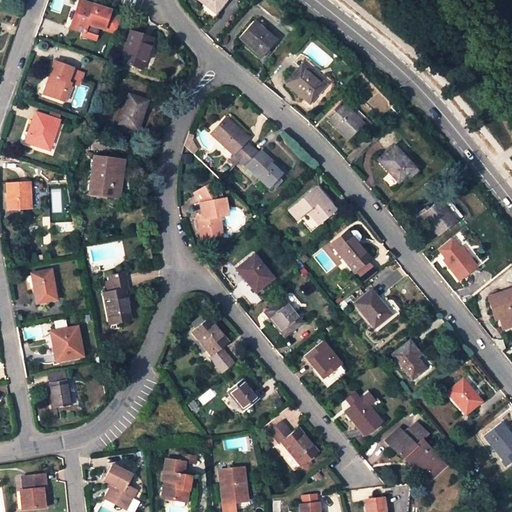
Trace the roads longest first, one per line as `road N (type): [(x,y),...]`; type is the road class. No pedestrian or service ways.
road 1 (residential): [(215,65),(345,179),(511,384)]
road 2 (secondary): [(511,205),(429,100),(314,0)]
road 3 (residential): [(357,469),(208,284),(177,274)]
road 4 (residential): [(177,274),(160,196),(162,158),(186,99),(215,65)]
road 5 (residential): [(68,438),(90,432),(118,407),(177,274)]
road 6 (residential): [(30,447),(0,295)]
